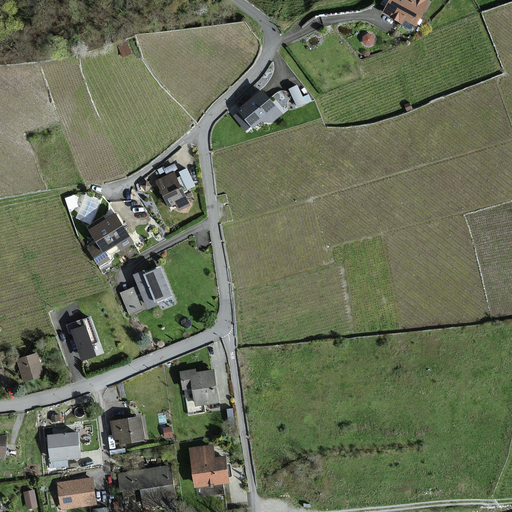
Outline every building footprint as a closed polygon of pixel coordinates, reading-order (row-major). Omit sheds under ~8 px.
[(390,0),(383,12),(402,23),(405,18),(416,24),(429,2),(425,0),(390,0)] [(372,35),(367,34),(363,37),(363,41),(366,45),(370,46),(374,43),(375,38),(372,35)] [(130,53),(127,44),(119,47),(123,56),(130,53)] [(313,98),(309,91),(304,93),(299,82),(290,86),(298,104),(313,98)] [(239,111),(233,116),(245,130),(251,125),(253,127),(265,117),(272,121),(282,113),(262,90),(238,110),(239,111)] [(174,173),(157,181),(169,206),(177,202),(180,209),(189,204),(174,173)] [(151,187),(147,181),(141,185),(146,191),(151,187)] [(114,215),(91,229),(100,243),(90,249),(100,265),(109,259),(104,251),(116,243),(120,250),(131,243),(114,215)] [(143,271),(135,275),(139,285),(148,306),(149,308),(157,305),(156,301),(172,294),(161,268),(145,274),(143,271)] [(130,314),(148,306),(139,285),(121,293),(130,314)] [(90,317),(68,326),(71,333),(73,333),(83,360),(103,353),(90,317)] [(36,354),(18,360),(25,382),(43,377),(36,354)] [(195,370),(181,372),(183,389),(194,387),(197,405),(218,402),(213,371),(196,374),(195,370)] [(140,417),(112,422),(115,439),(121,438),(121,443),(143,440),(140,417)] [(77,434),(48,437),(50,460),(80,457),(77,434)] [(212,446),(190,449),(195,487),(227,483),(224,458),(214,459),(212,446)] [(171,466),(119,474),(122,490),(142,487),(145,504),(176,499),(171,466)] [(92,479),(60,484),(63,508),(96,503),(92,479)] [(37,506),(33,490),(25,492),(28,508),(37,506)]
